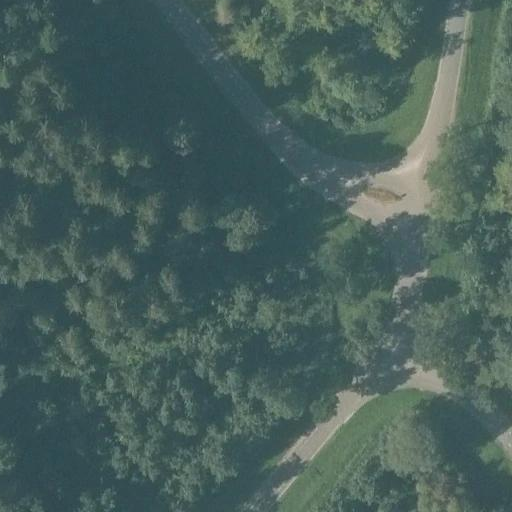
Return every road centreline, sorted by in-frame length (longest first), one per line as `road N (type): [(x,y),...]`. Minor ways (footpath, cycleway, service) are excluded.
road 1 (tertiary): [(333,179),(278,140),(165,0)]
road 2 (tertiary): [(253,511),(381,347)]
road 3 (tertiary): [(430,183),(459,0)]
road 4 (tertiary): [(511,442),(464,393),(381,347)]
road 5 (tertiary): [(381,347),(422,223)]
